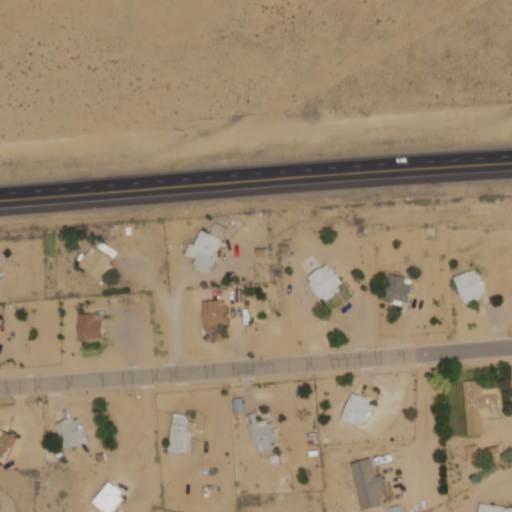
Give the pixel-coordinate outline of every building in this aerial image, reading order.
[(217,224),(226,228),(222,239),(223,240),(222,243),(224,244),(216,264),(213,263),(210,270),(195,264),(198,258),(192,256),(191,257),(187,255),(191,245),(195,247),(202,232),(211,236),(217,224)] [(102,243),(117,253),(109,264),(113,267),(104,280),(100,278),(99,280),(78,265),(80,261),(78,260),(82,254),(85,255),(92,247),(95,250),(97,248),(98,249),(102,243)] [(332,266),(343,282),(337,286),(340,290),(334,294),(335,296),(326,302),(323,298),(321,300),(309,283),(312,281),(308,276),(321,267),(322,268),(328,264),(331,267),(332,266)] [(453,277),(469,271),(470,272),(475,270),(477,274),(479,273),(487,293),(483,294),(484,299),(464,306),(453,277)] [(391,275),(413,280),(412,284),(414,285),(410,303),(403,302),(402,306),(391,304),(391,303),(385,301),(391,275)] [(202,301),(220,300),(220,302),(226,301),(226,305),(228,305),(229,324),(223,325),(223,329),(205,330),(202,301)] [(79,314),(95,314),(95,315),(102,315),(102,319),(104,319),(104,339),(90,340),(90,342),(79,342),(79,314)] [(464,382),(484,380),(485,388),(499,387),(501,411),(490,412),(491,416),(485,417),(486,434),(468,436),(464,382)] [(341,420),(357,426),(359,422),(366,425),(375,406),(369,403),(371,399),(360,395),(360,396),(353,393),(341,420)] [(174,413),(184,414),(189,422),(196,423),(191,455),(168,451),(174,413)] [(245,416),(256,413),(258,422),(266,420),(267,424),(274,422),(279,440),(276,440),(278,445),(272,446),(273,449),(258,453),(257,449),(255,450),(245,416)] [(55,424),(62,422),(61,420),(73,415),(74,419),(79,417),(86,436),(84,437),(86,441),(79,443),(80,446),(65,451),(55,424)] [(0,430),(18,439),(8,459),(0,455),(0,430)] [(352,464),(371,459),(376,476),(383,474),(387,489),(379,491),(383,505),(364,510),(352,464)] [(110,483),(115,487),(116,485),(124,492),(120,496),(124,499),(112,511),(104,511),(93,501),(110,483)] [(511,511),(511,506),(479,503),(477,511),(511,511)]
